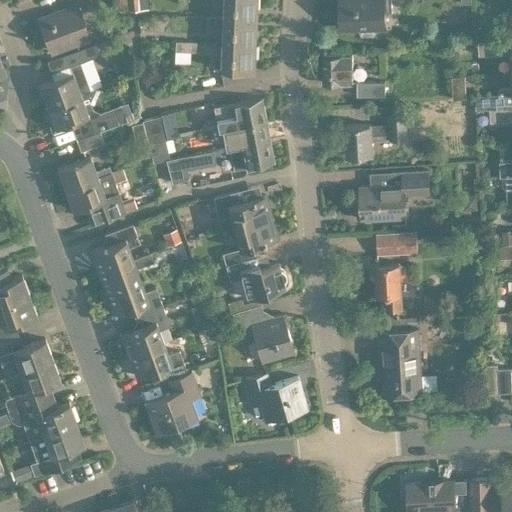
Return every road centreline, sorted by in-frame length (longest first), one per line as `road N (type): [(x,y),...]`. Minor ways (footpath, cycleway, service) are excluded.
road 1 (residential): [(344,441),(295,82),(298,0)]
road 2 (unknown): [(41,239),(304,153)]
road 3 (unclassified): [(131,471),(41,239)]
road 4 (residential): [(131,471),(344,441)]
road 5 (residential): [(344,441),(511,437)]
road 6 (unclassified): [(15,511),(131,471)]
